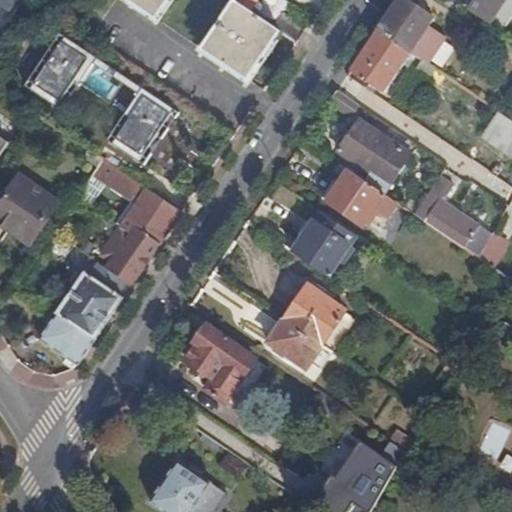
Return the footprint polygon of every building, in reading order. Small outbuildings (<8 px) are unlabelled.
[(0,0),(0,6),(11,14),(15,7),(19,0),(0,0)] [(127,0),(158,21),(172,0),(127,0)] [(231,0),(236,3),(251,12),(260,0),(231,0)] [(362,57),(352,72),(386,95),(413,54),(424,62),(419,69),(433,78),(437,71),(430,66),(448,39),(432,27),(436,20),(406,0),(400,0),(398,4),(380,31),(362,57)] [(511,0),(454,0),(503,32),(511,18),(511,0)] [(249,82),(282,33),(276,29),(251,12),(236,3),(204,51),(249,82)] [(282,33),(299,45),(308,30),(285,14),(276,29),(282,33)] [(59,108),(77,82),(91,61),(96,65),(141,94),(146,98),(132,119),(115,144),(141,162),(177,110),(68,37),(36,85),(40,90),(52,100),(55,103),(54,104),(59,108)] [(91,61),(77,82),(82,85),(96,65),(91,61)] [(338,93),(331,104),(353,120),(361,108),(338,93)] [(127,115),(132,119),(146,98),(141,94),(127,115)] [(511,153),(511,121),(501,114),(484,140),(510,157),(511,153)] [(372,175),(367,184),(379,192),(406,153),(361,123),(340,154),(372,175)] [(0,159),(10,145),(0,138),(0,159)] [(145,187),(106,161),(95,177),(134,203),(145,187)] [(353,174),(346,170),(338,183),(344,188),(353,174)] [(344,188),(338,183),(333,180),(321,198),(325,201),(325,202),(360,227),(382,194),(379,192),(367,184),(353,174),(344,188)] [(0,208),(0,222),(32,245),(59,206),(21,179),(0,208)] [(415,217),(480,261),(493,238),(444,205),(455,190),(441,180),(415,217)] [(184,213),(145,187),(134,203),(120,225),(124,228),(135,235),(139,229),(163,245),(172,233),(184,213)] [(324,214),(317,225),(320,227),(327,216),(324,214)] [(303,243),(295,255),(329,279),(351,247),(350,246),(357,236),(327,216),(320,227),(317,225),(309,225),(301,236),(303,243)] [(115,263),(111,271),(135,287),(149,265),(163,245),(139,229),(135,235),(124,228),(105,256),(115,263)] [(60,317),(98,342),(119,310),(126,300),(87,274),(59,316),(60,317)] [(309,287),(271,345),(308,370),(348,312),(309,287)] [(44,342),(81,367),(98,342),(60,317),(44,342)] [(230,404),(259,360),(209,327),(197,344),(198,346),(188,361),(218,381),(210,391),(230,404)] [(341,469),(316,510),(318,511),(376,511),(410,453),(393,443),(384,457),(364,444),(347,472),(341,469)] [(213,485),(214,485),(181,462),(153,504),(164,511),(214,511),(227,494),(213,485)]
